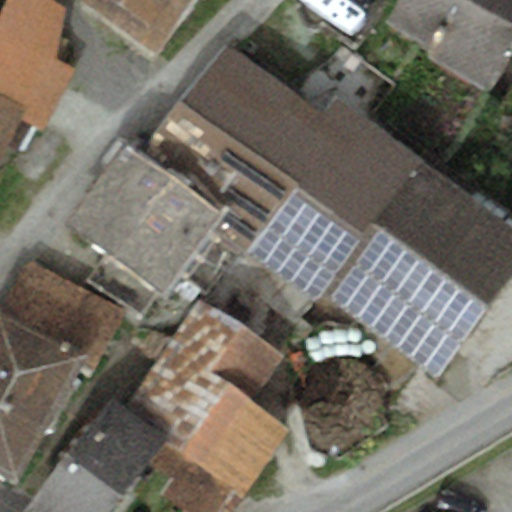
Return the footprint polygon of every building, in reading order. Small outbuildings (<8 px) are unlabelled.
[(0,94),(25,108),(46,120),(73,68),(53,57),(64,8),(51,0),(4,0),(0,11),(0,94)] [(188,0),(83,0),(151,50),(188,0)] [(511,46),(511,0),(397,0),(385,21),(432,47),(427,56),(489,89),(511,46)] [(321,112),(225,44),(131,152),(316,300),(321,292),(435,376),(511,279),(511,226),(334,95),(321,112)] [(0,94),(0,159),(25,108),(0,94)] [(223,232),(123,150),(71,225),(106,249),(88,279),(140,314),(156,287),(169,296),(223,232)] [(124,314),(29,261),(0,308),(85,357),(92,361),(124,314)] [(283,357),(200,299),(128,407),(172,438),(150,465),(174,480),(163,498),(188,511),(230,511),(287,430),(253,400),(283,357)] [(85,357),(0,308),(0,307),(0,470),(17,479),(85,357)] [(108,511),(164,440),(109,397),(23,508),(28,511),(108,511)]
